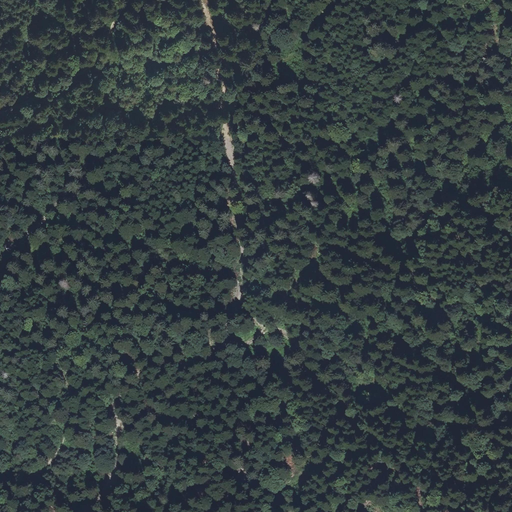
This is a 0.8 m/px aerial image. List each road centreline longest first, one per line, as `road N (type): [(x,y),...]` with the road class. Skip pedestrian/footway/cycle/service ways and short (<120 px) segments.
road 1 (track): [(0,482),(56,457),(70,430),(65,408),(100,377),(221,354),(268,326),(300,281),(407,244),(511,118)]
road 2 (track): [(113,0),(110,26),(75,68),(0,109)]
